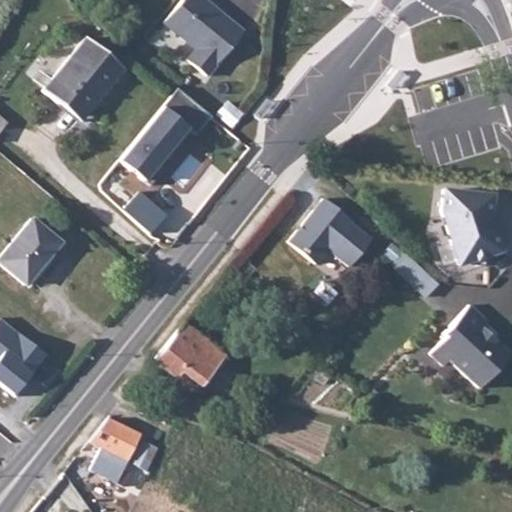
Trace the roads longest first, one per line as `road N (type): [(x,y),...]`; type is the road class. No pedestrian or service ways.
road 1 (secondary): [(0,498),(406,0)]
road 2 (unknown): [(187,267),(0,117)]
